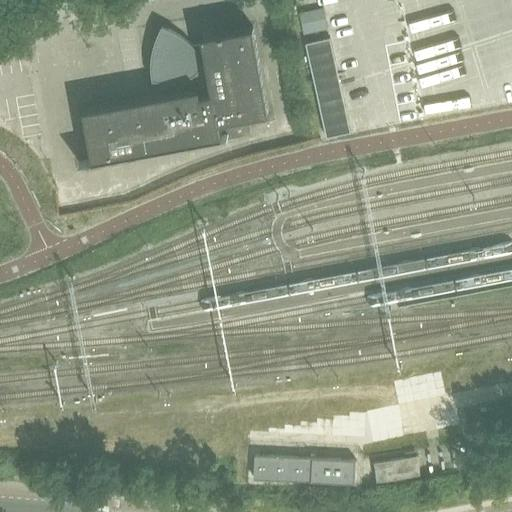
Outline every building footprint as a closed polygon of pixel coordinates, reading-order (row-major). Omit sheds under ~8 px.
[(323,7),(299,12),(304,33),(327,28),(323,7)] [(268,107),(252,23),(200,33),(201,41),(192,42),(176,31),(161,23),(155,34),(151,50),(150,65),(152,77),(162,78),(172,78),(180,78),(182,88),(82,106),(87,133),(92,159),(79,162),(79,163),(165,147),(228,135),(228,134),(221,135),(221,133),(219,122),(269,113),(268,107)] [(330,36),(306,42),(326,136),(350,131),(330,36)] [(255,453),(254,476),(355,481),(356,458),(255,453)] [(377,479),(420,472),(417,454),(374,461),(377,479)]
